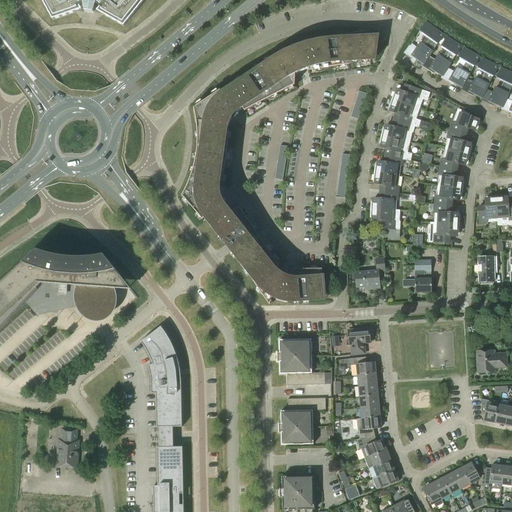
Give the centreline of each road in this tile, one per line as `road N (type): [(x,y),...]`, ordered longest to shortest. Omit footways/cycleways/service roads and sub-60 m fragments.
road 1 (residential): [(261,318),(343,315),(342,239),(359,210),(389,63)]
road 2 (residential): [(389,63),(402,32),(385,23),(309,21),(228,56),(149,134)]
road 3 (residential): [(410,481),(393,436),(381,312),(459,306)]
road 4 (tertiary): [(234,511),(231,340),(187,281)]
road 5 (residential): [(202,511),(199,370),(189,335),(164,300)]
road 6 (residential): [(266,511),(261,318)]
road 7 (secondary): [(223,0),(92,108)]
road 8 (secondary): [(133,104),(254,0)]
road 9 (residential): [(211,262),(173,208),(147,152),(149,134)]
road 10 (residential): [(109,511),(99,429),(70,385)]
road 11 (residential): [(70,385),(164,300)]
road 12 (residential): [(459,306),(472,184)]
